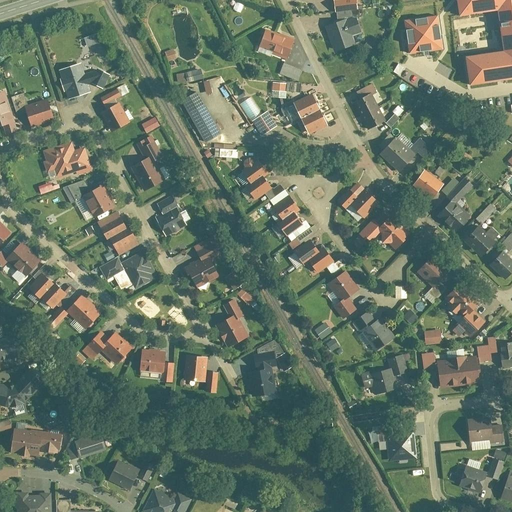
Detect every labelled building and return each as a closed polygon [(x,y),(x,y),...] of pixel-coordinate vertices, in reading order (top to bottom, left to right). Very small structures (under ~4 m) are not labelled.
[(511,0),(456,0),(458,13),(495,8),(500,47),(460,52),(465,88),(511,81),(511,0)] [(352,12),(321,22),(330,49),(351,42),(348,33),(358,30),(352,12)] [(437,17),(404,22),(409,54),(426,52),(442,49),(437,17)] [(281,53),(286,33),(261,27),(256,46),(281,53)] [(291,75),(294,65),(277,61),(274,71),(291,75)] [(405,68),(398,64),(392,73),(399,77),(405,68)] [(91,94),(94,87),(90,85),(82,88),(80,79),(61,84),(64,92),(62,92),(66,103),(69,102),(71,111),(88,104),(86,96),(91,94)] [(107,88),(97,83),(92,94),(101,99),(107,88)] [(301,92),(302,85),(292,83),(291,90),(301,92)] [(286,87),(271,86),(270,102),(285,103),(286,87)] [(375,102),(367,89),(355,97),(362,109),(375,102)] [(220,134),(197,95),(181,104),(203,143),(220,134)] [(311,98),(291,107),(299,124),(300,123),(318,114),(311,98)] [(116,102),(110,104),(113,112),(120,109),(116,102)] [(382,114),(375,102),(362,109),(370,121),(382,114)] [(392,127),(406,112),(399,105),(393,112),(396,114),(388,123),(392,127)] [(6,106),(0,108),(0,138),(15,134),(6,106)] [(23,107),(13,110),(15,117),(25,114),(23,107)] [(48,113),(28,121),(34,137),(54,130),(48,113)] [(267,114),(252,124),(262,138),(276,128),(267,114)] [(300,123),(306,136),(324,128),(318,114),(300,123)] [(128,132),(117,115),(101,125),(112,142),(128,132)] [(395,130),(389,125),(382,132),(387,138),(395,130)] [(391,139),(374,155),(393,173),(409,157),(391,139)] [(421,155),(411,144),(406,150),(416,160),(421,155)] [(42,155),(45,164),(43,165),(46,175),(49,184),(91,171),(84,150),(73,153),(70,146),(61,149),(62,151),(54,154),(53,152),(42,155)] [(511,147),(503,158),(511,166),(511,147)] [(152,151),(139,158),(145,169),(158,163),(152,151)] [(248,189),(265,177),(257,164),(239,175),(248,189)] [(162,189),(149,167),(133,177),(146,198),(162,189)] [(438,182),(419,168),(406,185),(426,199),(438,182)] [(458,176),(447,191),(456,197),(467,183),(458,176)] [(268,192),(260,181),(242,194),(249,205),(268,192)] [(85,188),(69,195),(76,210),(86,205),(92,202),(85,188)] [(92,202),(86,205),(96,226),(114,217),(103,196),(92,202)] [(352,205),(347,197),(335,207),(341,214),(352,205)] [(372,210),(362,199),(349,210),(359,222),(372,210)] [(453,228),(465,214),(447,199),(435,213),(453,228)] [(279,224),(297,212),(289,201),(272,213),(279,224)] [(489,207),(482,201),(472,212),(479,218),(489,207)] [(157,210),(162,221),(174,215),(176,213),(171,203),(157,210)] [(162,221),(155,225),(165,243),(184,233),(174,215),(162,221)] [(300,226),(293,215),(274,228),(282,239),(300,226)] [(402,235),(385,221),(373,236),(389,250),(402,235)] [(490,236),(473,223),(463,236),(480,249),(490,236)] [(376,230),(370,224),(357,237),(363,243),(376,230)] [(108,232),(102,235),(107,246),(109,245),(126,237),(120,226),(108,232)] [(0,253),(3,256),(13,243),(0,231),(0,253)] [(511,238),(511,235),(507,231),(498,240),(504,246),(511,238)] [(126,237),(109,245),(116,258),(136,248),(129,235),(126,237)] [(308,240),(305,237),(299,241),(302,245),(308,240)] [(305,265),(322,253),(315,243),(297,255),(305,265)] [(194,258),(198,267),(214,257),(210,249),(194,258)] [(511,265),(511,262),(498,252),(486,266),(502,278),(511,265)] [(43,270),(25,254),(12,269),(30,285),(43,270)] [(141,254),(122,265),(135,288),(141,284),(144,284),(151,279),(148,273),(152,271),(141,254)] [(326,266),(318,255),(300,268),(307,279),(326,266)] [(10,271),(14,265),(6,259),(2,265),(10,271)] [(121,274),(115,262),(100,270),(105,281),(121,274)] [(204,263),(183,276),(193,294),(215,282),(204,263)] [(446,277),(433,264),(420,276),(433,290),(439,284),(446,277)] [(340,272),(322,284),(327,291),(330,289),(337,299),(349,291),(343,283),(347,281),(340,272)] [(44,306),(57,292),(47,282),(34,297),(44,306)] [(446,291),(439,284),(433,290),(427,295),(434,303),(446,291)] [(474,303),(457,287),(445,299),(451,305),(446,310),(453,317),(458,311),(462,315),(474,303)] [(69,302),(57,292),(44,306),(55,317),(69,302)] [(349,309),(341,296),(330,304),(338,316),(349,309)] [(104,319),(85,303),(71,318),(90,334),(104,319)] [(362,335),(367,342),(383,329),(374,319),(378,316),(375,313),(371,316),(363,307),(347,320),(349,323),(355,319),(365,332),(362,335)] [(244,320),(236,308),(229,313),(237,325),(244,320)] [(420,318),(411,310),(405,317),(413,325),(420,318)] [(479,323),(468,312),(452,328),(457,334),(462,328),(468,334),(479,323)] [(69,322),(62,315),(49,328),(56,334),(69,322)] [(233,319),(215,327),(218,335),(216,338),(219,344),(223,342),(228,350),(243,342),(239,334),(240,330),(233,319)] [(327,322),(316,331),(323,340),(334,331),(327,322)] [(511,327),(494,328),(495,334),(511,334),(511,335),(511,327)] [(440,330),(426,331),(426,342),(441,341),(440,330)] [(2,335),(0,336),(0,370),(4,373),(22,366),(20,358),(23,357),(19,346),(7,350),(2,335)] [(494,338),(487,338),(487,346),(477,346),(477,354),(489,353),(489,346),(494,345),(494,338)] [(98,360),(110,346),(103,339),(90,353),(98,360)] [(328,344),(333,351),(341,346),(337,339),(328,344)] [(134,355),(116,340),(104,353),(122,369),(134,355)] [(511,344),(499,346),(501,369),(511,367),(511,344)] [(272,355),(254,359),(256,369),(274,366),(272,355)] [(388,358),(393,378),(407,374),(402,355),(388,358)] [(165,357),(144,356),(144,376),(165,376),(165,357)] [(439,386),(478,383),(477,375),(481,375),(481,367),(476,367),(476,361),(462,362),(462,358),(447,359),(448,363),(437,364),(437,371),(434,371),(435,379),(439,379),(439,386)] [(186,384),(204,384),(205,360),(188,359),(186,384)] [(175,368),(165,368),(165,385),(174,385),(175,368)] [(258,374),(249,374),(250,391),(253,391),(254,396),(270,396),(269,385),(273,385),(273,378),(270,378),(270,369),(258,370),(258,374)] [(396,391),(391,371),(371,376),(370,372),(359,374),(363,390),(370,388),(373,397),(396,391)] [(17,395),(9,394),(4,411),(18,415),(32,410),(41,402),(49,391),(36,379),(27,389),(17,395)] [(73,404),(62,407),(67,422),(77,419),(73,404)] [(490,420),(467,421),(468,443),(491,442),(490,420)] [(503,429),(491,430),(491,445),(504,445),(503,429)] [(389,463),(417,459),(414,430),(385,433),(389,463)] [(36,434),(14,431),(11,452),(37,455),(38,447),(40,434),(36,434)] [(36,434),(40,434),(38,447),(41,448),(40,451),(56,453),(57,450),(58,450),(60,434),(48,433),(48,434),(36,432),(36,434)] [(97,433),(75,440),(81,459),(103,452),(97,433)] [(491,460),(486,477),(499,481),(504,464),(491,460)] [(141,470),(134,483),(142,487),(149,474),(141,470)] [(486,477),(465,470),(459,488),(480,495),(486,477)] [(131,479),(111,471),(105,485),(125,494),(131,479)] [(511,480),(507,478),(500,500),(511,504),(511,480)] [(170,511),(172,509),(152,498),(143,511),(170,511)] [(24,502),(14,502),(14,509),(13,510),(12,511),(38,511),(38,506),(25,506),(24,502)] [(176,502),(170,511),(181,511),(185,507),(176,502)]
